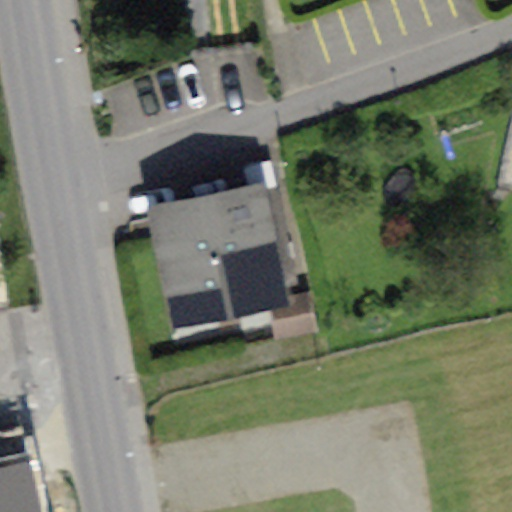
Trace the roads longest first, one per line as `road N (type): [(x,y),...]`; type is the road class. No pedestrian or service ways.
road 1 (residential): [(47,184),(511,45)]
road 2 (secondary): [(47,184),(107,511)]
road 3 (secondary): [(18,0),(47,184)]
